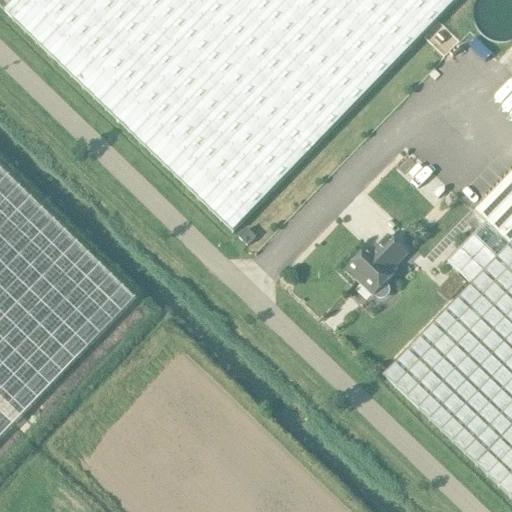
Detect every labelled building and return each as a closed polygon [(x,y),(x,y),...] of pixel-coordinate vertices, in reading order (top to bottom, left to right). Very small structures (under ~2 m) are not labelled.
[(458,0),(0,0),(0,8),(4,13),(233,234),(458,0)] [(0,440),(134,302),(0,172),(0,440)] [(470,286),(383,377),(511,501),(511,174),(473,214),(484,225),(447,264),(470,286)] [(247,247),(255,239),(246,230),(238,239),(247,247)] [(390,272),(406,256),(387,238),(372,254),(367,250),(346,272),(372,298),(374,296),(377,299),(380,300),(384,298),(387,296),(388,292),(387,288),(384,286),(394,275),(390,272)]
